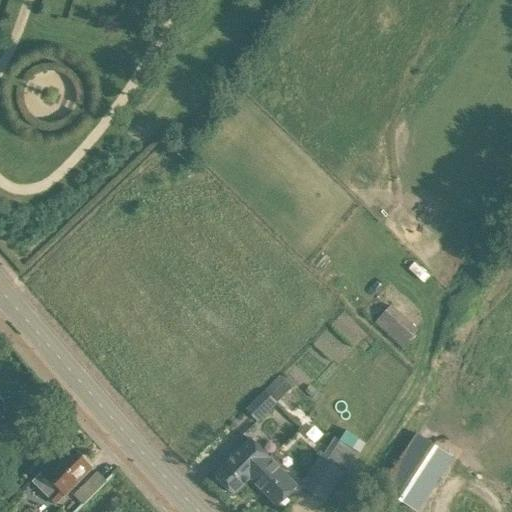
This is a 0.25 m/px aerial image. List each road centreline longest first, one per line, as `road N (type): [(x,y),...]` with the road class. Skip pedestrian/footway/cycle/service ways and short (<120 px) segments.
road 1 (unclassified): [(202,511),(8,299)]
road 2 (track): [(333,511),(384,437),(428,339),(425,307),(397,275)]
